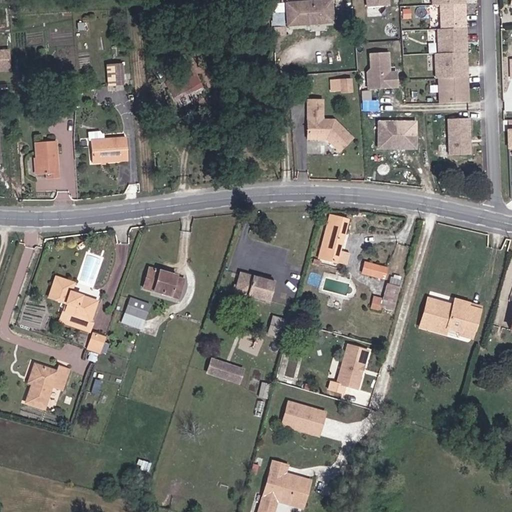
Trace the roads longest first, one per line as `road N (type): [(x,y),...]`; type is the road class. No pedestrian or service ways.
road 1 (tertiary): [(0,217),(323,194),(492,220)]
road 2 (residential): [(487,0),(492,220)]
road 3 (unknown): [(295,194),(284,55)]
road 4 (unknown): [(176,205),(171,255),(187,290),(159,312)]
